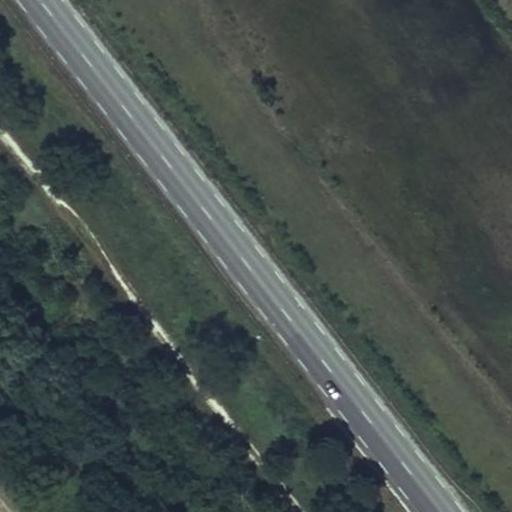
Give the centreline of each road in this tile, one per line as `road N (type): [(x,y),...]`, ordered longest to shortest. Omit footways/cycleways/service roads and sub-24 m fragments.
road 1 (primary): [(442,511),(38,0)]
road 2 (track): [(302,511),(0,128)]
